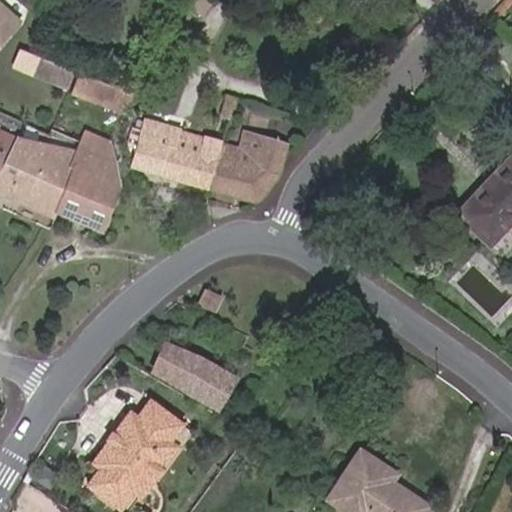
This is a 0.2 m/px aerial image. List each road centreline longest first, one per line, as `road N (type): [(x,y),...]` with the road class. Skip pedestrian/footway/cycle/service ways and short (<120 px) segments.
road 1 (residential): [(281,240),(299,190),(475,0)]
road 2 (residential): [(56,387),(111,323),(187,261),(237,239),(281,240)]
road 3 (residential): [(281,240),(511,399)]
